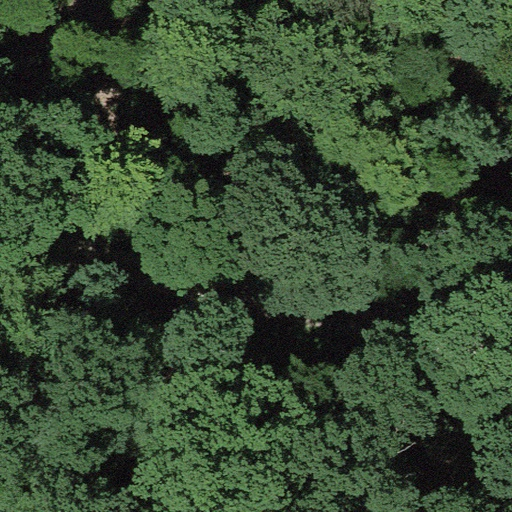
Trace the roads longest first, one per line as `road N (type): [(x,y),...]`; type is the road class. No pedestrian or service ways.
road 1 (track): [(511,353),(0,246)]
road 2 (track): [(176,0),(212,290)]
